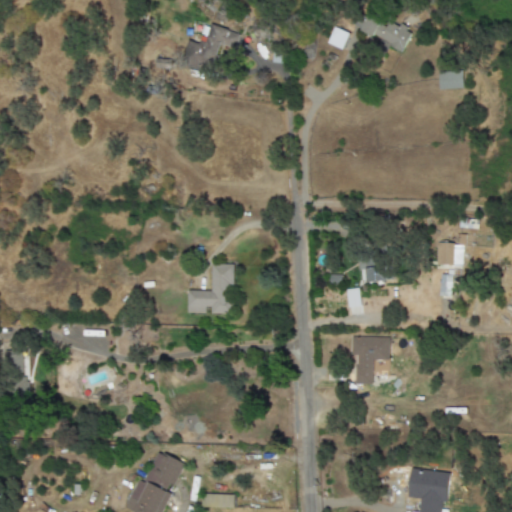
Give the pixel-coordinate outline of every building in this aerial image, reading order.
[(402,52),(410,33),(368,14),(359,32),(402,52)] [(239,35),(211,24),(206,38),(201,36),(198,44),(188,41),(179,65),(208,75),(217,50),(231,56),(239,35)] [(326,44),(342,50),(348,34),(333,28),(326,44)] [(463,89),(463,71),(438,72),(438,90),(463,89)] [(440,265),(452,266),(453,244),(440,243),(440,265)] [(461,266),(462,247),(454,246),(453,266),(461,266)] [(186,313),(208,314),(232,314),(232,265),(211,265),(211,291),(186,291),(186,313)] [(365,271),(367,283),(386,280),(384,268),(365,271)] [(450,295),(451,276),(440,275),(439,295),(450,295)] [(389,338),(351,337),(350,355),(355,356),(355,385),(372,385),(372,361),(388,361),(389,338)] [(4,352),(6,395),(24,394),(22,351),(4,352)] [(124,508),(132,511),(156,511),(157,510),(160,511),(161,511),(183,463),(157,452),(143,483),(136,480),(124,508)] [(233,508),(234,495),(201,495),(200,507),(233,508)] [(442,498),(418,497),(417,511),(443,511),(442,511),(442,498)]
